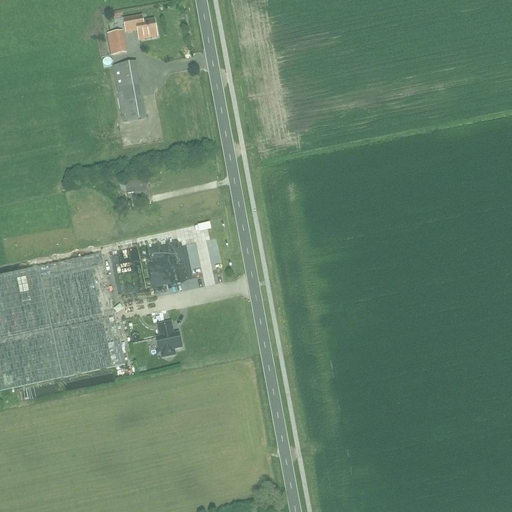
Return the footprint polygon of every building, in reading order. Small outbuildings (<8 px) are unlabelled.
[(123,20),(126,33),(137,31),(139,40),(157,37),(154,21),(141,23),(139,17),(123,20)] [(122,32),(107,34),(111,56),(126,54),(122,32)] [(123,123),(146,119),(136,63),(113,67),(123,123)] [(128,200),(147,197),(144,181),(125,184),(128,200)] [(38,268),(0,276),(0,393),(62,379),(126,365),(103,266),(101,255),(38,268)] [(149,306),(176,299),(174,292),(147,299),(149,306)] [(172,351),(172,350),(181,348),(178,334),(173,335),(171,323),(158,326),(160,338),(156,339),(159,353),(162,352),(163,354),(164,355),(165,356),(166,356),(168,356),(171,355),(172,354),(172,353),(172,351)]
